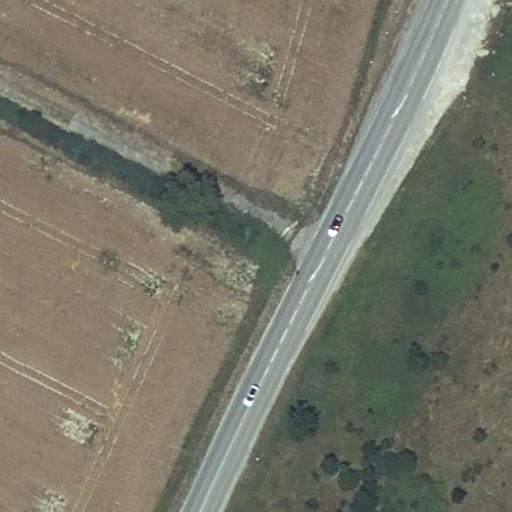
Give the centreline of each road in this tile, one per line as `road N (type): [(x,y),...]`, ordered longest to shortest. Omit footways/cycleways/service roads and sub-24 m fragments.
road 1 (tertiary): [(442,0),(200,511)]
road 2 (track): [(0,84),(325,252)]
